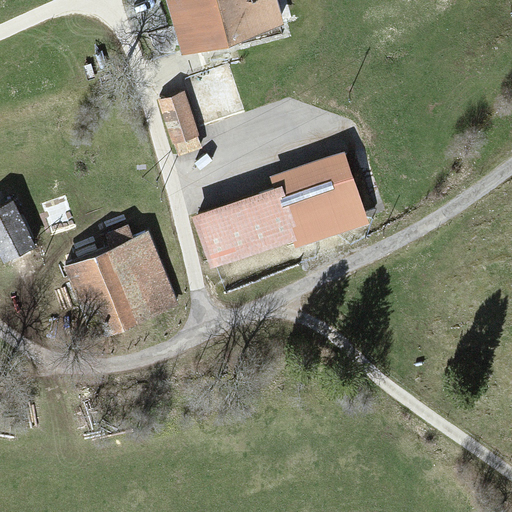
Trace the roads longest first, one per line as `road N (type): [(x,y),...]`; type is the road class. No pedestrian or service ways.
road 1 (unclassified): [(0,328),(67,369),(126,361),(273,302),(439,219),(511,169)]
road 2 (track): [(103,0),(129,32),(216,325)]
road 3 (track): [(273,302),(315,320),(368,370),(511,474)]
